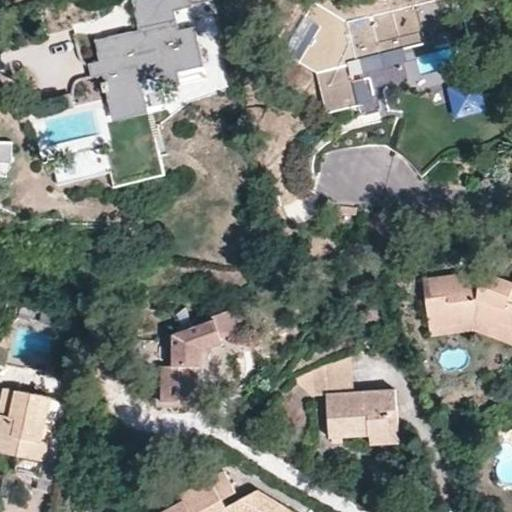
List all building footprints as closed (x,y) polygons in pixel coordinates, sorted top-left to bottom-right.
[(92,0),(60,0),(38,5),(44,29),(97,17),(92,0)] [(95,40),(98,61),(101,75),(103,82),(101,83),(103,93),(106,92),(108,100),(143,93),(140,80),(157,76),(161,88),(180,84),(178,71),(203,66),(194,26),(178,30),(174,10),(191,7),(191,2),(204,0),(131,0),(137,30),(95,40)] [(434,0),(346,22),(312,3),(304,18),(319,27),(299,62),(316,73),(326,113),(358,104),(348,62),(423,43),(422,37),(457,28),(448,0),(434,0)] [(488,60),(476,63),(478,74),(490,70),(488,60)] [(101,75),(98,61),(88,63),(90,77),(101,75)] [(447,83),(456,117),(488,108),(479,75),(447,83)] [(145,106),(143,93),(108,100),(111,113),(145,106)] [(11,142),(0,141),(0,163),(11,164),(11,142)] [(511,281),(484,272),(435,279),(437,292),(425,294),(430,324),(470,319),(497,328),(499,322),(511,325),(511,281)] [(437,292),(435,279),(423,280),(425,294),(437,292)] [(214,321),(220,337),(236,331),(229,313),(214,319),(214,321)] [(511,342),(511,325),(499,322),(497,328),(470,319),(430,324),(431,332),(472,327),(511,342)] [(200,352),(208,349),(222,344),(220,337),(214,321),(172,338),(155,338),(156,367),(162,367),(163,403),(200,402),(201,388),(200,352)] [(0,330),(0,348),(8,350),(11,332),(0,330)] [(208,388),(208,349),(200,352),(201,388),(208,388)] [(127,372),(126,351),(99,352),(100,373),(127,372)] [(297,398),(329,395),(353,394),(351,359),(297,377),(297,398)] [(47,442),(43,441),(36,440),(42,397),(5,389),(0,416),(0,452),(18,457),(17,471),(40,476),(47,442)] [(332,438),(371,435),(398,433),(395,391),(353,394),(329,395),(332,438)] [(36,440),(43,441),(51,398),(42,397),(36,440)] [(398,433),(371,435),(372,444),(399,442),(398,433)] [(294,511),(258,491),(227,509),(223,501),(236,493),(225,474),(182,497),(184,503),(167,511),(294,511)]
